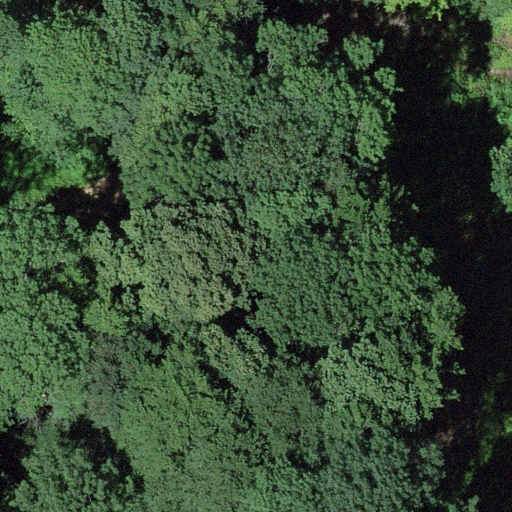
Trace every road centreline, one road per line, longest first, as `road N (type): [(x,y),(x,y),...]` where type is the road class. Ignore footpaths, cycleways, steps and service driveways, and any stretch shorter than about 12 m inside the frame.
road 1 (track): [(187,0),(206,28),(206,79),(183,149),(154,180),(114,202),(49,221),(0,221)]
road 2 (track): [(206,28),(368,19),(399,0)]
